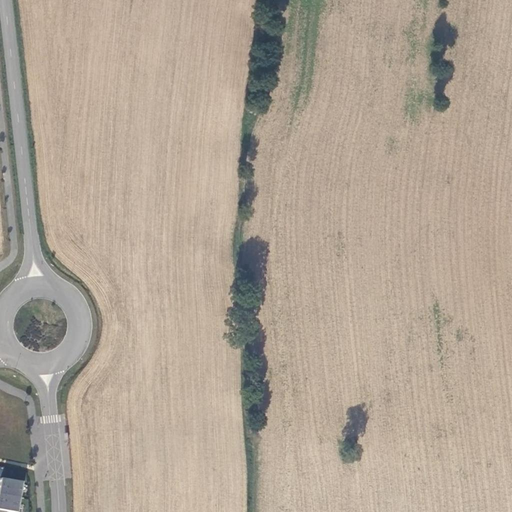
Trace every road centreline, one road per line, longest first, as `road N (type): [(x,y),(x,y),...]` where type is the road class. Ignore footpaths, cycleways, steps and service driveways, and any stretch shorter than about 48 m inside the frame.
road 1 (tertiary): [(6,0),(37,284)]
road 2 (tertiary): [(45,365),(59,511)]
road 3 (tertiary): [(45,365),(69,352),(80,328),(63,292),(37,284)]
